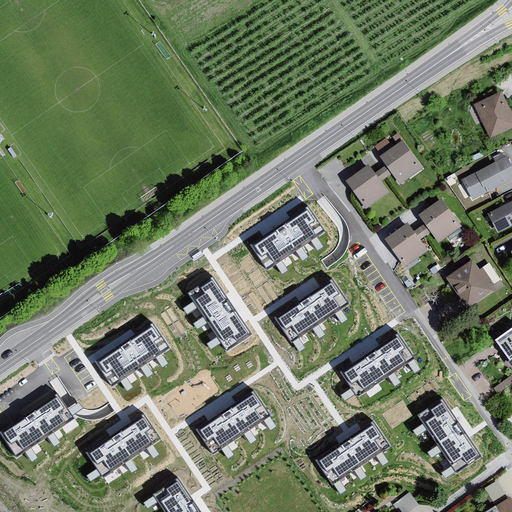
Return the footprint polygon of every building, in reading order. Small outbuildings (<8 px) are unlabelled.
[(511,114),(502,93),(474,105),(490,138),(511,128),(511,114)] [(399,133),(393,137),(398,145),(404,141),(399,133)] [(375,146),(382,156),(393,148),(386,138),(375,146)] [(382,156),(381,157),(387,165),(393,174),(400,185),(424,168),(404,141),(398,145),(393,148),(382,156)] [(511,167),(507,157),(463,179),(473,200),(511,179),(511,167)] [(370,165),(347,182),(366,209),(389,193),(381,182),(375,173),(370,165)] [(387,165),(375,173),(381,182),(393,174),(387,165)] [(442,200),(420,216),(425,224),(431,232),(439,243),(461,226),(442,200)] [(511,202),(489,214),(498,233),(511,225),(511,202)] [(308,204),(252,242),(268,267),(325,228),(308,204)] [(409,224),(386,240),(405,267),(428,252),(420,240),(414,232),(409,224)] [(425,224),(414,232),(420,240),(431,232),(425,224)] [(474,261),(448,279),(468,308),(494,291),(491,287),(495,285),(483,268),(480,270),(474,261)] [(490,263),(483,268),(495,285),(502,281),(490,263)] [(435,266),(430,270),(433,275),(438,271),(438,270),(441,269),(439,264),(435,266)] [(252,331),(213,274),(189,291),(227,348),(252,331)] [(332,276),(275,315),(292,339),(349,301),(332,276)] [(410,279),(404,282),(408,288),(413,284),(410,279)] [(505,286),(502,281),(495,285),(491,287),(494,291),(495,293),(505,286)] [(153,321),(96,359),(113,384),(170,345),(153,321)] [(511,329),(495,342),(511,364),(511,329)] [(398,330),(342,369),(358,394),(415,355),(398,330)] [(511,375),(494,389),(497,394),(511,383),(511,375)] [(255,388),(198,426),(215,451),(272,412),(255,388)] [(58,392),(1,430),(17,454),(74,415),(58,392)] [(482,453),(444,396),(419,412),(458,469),(482,453)] [(144,411),(87,449),(104,474),(161,436),(144,411)] [(348,434),(316,455),(333,480),(390,442),(373,417),(348,434)] [(147,448),(152,458),(158,455),(153,445),(147,448)] [(14,475),(38,507),(55,494),(32,462),(14,475)] [(203,511),(178,475),(154,491),(167,511),(203,511)] [(498,481),(485,488),(494,502),(506,495),(498,481)] [(410,492),(393,505),(398,511),(402,511),(403,511),(409,511),(419,505),(410,492)] [(511,511),(511,498),(511,497),(487,511),(511,511)]
